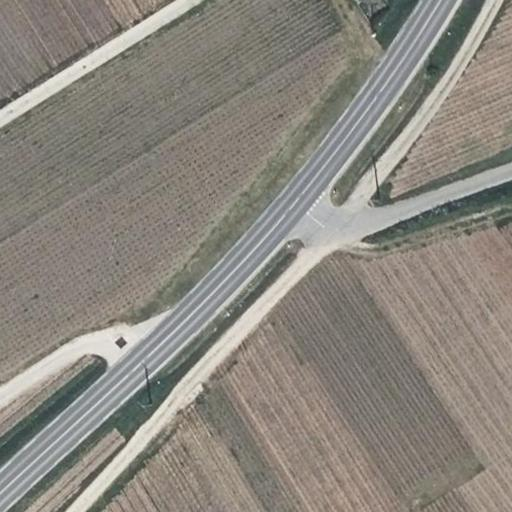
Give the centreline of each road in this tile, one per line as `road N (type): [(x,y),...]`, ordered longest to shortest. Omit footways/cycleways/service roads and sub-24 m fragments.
road 1 (track): [(77,511),(341,223),(433,103),(493,0)]
road 2 (primary): [(0,494),(144,361),(297,201)]
road 3 (primary): [(297,201),(441,0)]
road 4 (unclassified): [(297,201),(341,223),(371,220),(511,172)]
road 5 (track): [(0,119),(190,0)]
road 6 (track): [(0,395),(77,344),(117,341),(144,361)]
